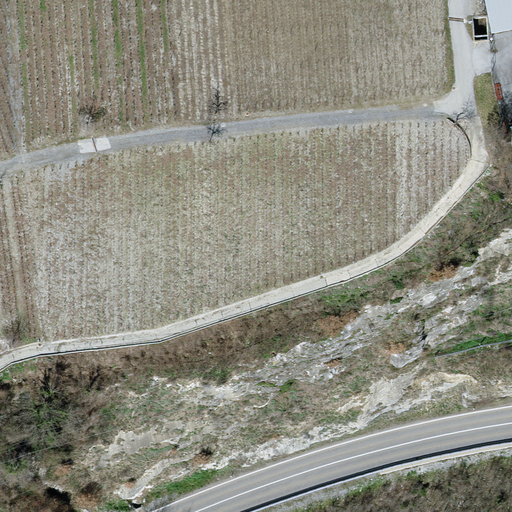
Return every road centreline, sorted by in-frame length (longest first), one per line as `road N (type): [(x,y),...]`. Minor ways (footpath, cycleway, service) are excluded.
road 1 (track): [(466,99),(478,162),(459,191),(385,258),(168,330),(0,362)]
road 2 (track): [(0,181),(466,99)]
road 3 (primary): [(511,422),(359,455),(195,511)]
